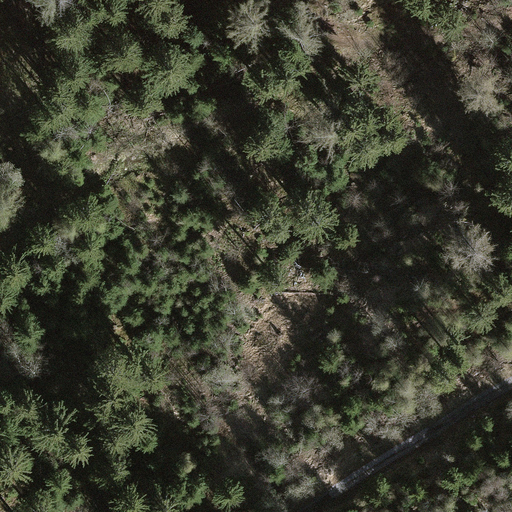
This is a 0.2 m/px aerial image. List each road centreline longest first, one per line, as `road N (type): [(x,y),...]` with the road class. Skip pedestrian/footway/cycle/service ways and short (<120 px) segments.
road 1 (track): [(511,21),(464,33),(347,38),(279,0)]
road 2 (unclassified): [(511,385),(317,511)]
